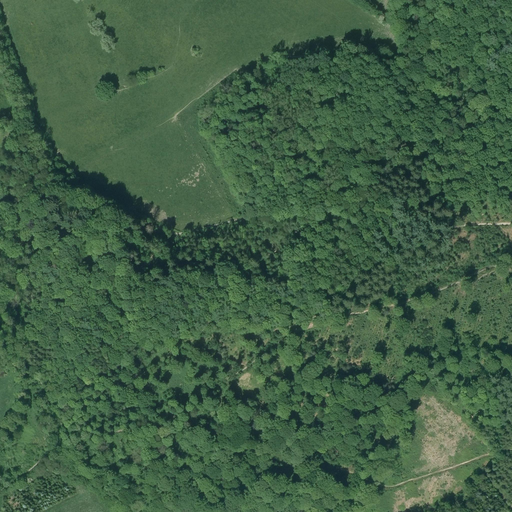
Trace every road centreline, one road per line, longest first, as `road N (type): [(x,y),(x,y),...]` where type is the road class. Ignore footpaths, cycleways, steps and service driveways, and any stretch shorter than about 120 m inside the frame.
road 1 (track): [(0,491),(60,446),(189,410),(295,330)]
road 2 (track): [(14,201),(58,198),(176,234),(257,215)]
road 3 (track): [(295,330),(394,306),(503,263)]
road 4 (track): [(371,197),(398,200),(435,226),(511,223)]
